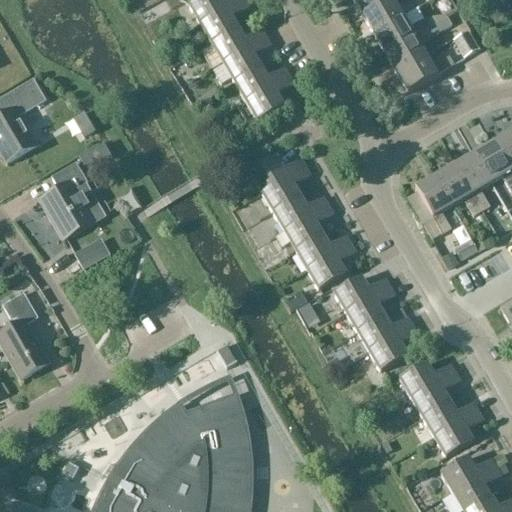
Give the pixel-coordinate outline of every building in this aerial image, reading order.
[(200,29),(244,3),(242,0),(231,0),(222,5),(219,0),(203,0),(188,9),(200,29)] [(351,0),(362,19),(393,0),(351,0)] [(412,0),(393,0),(362,19),(374,38),(403,21),(396,10),(412,0)] [(244,3),(200,29),(211,48),(238,33),(232,22),(249,12),(244,3)] [(157,20),(170,14),(165,4),(152,11),(157,20)] [(403,21),(374,38),(385,57),(431,30),(426,22),(409,32),(403,21)] [(446,21),(431,30),(385,57),(396,76),(425,59),(419,48),(451,29),(446,21)] [(245,44),(238,33),(211,48),(223,68),(267,42),(262,34),(245,44)] [(453,45),(463,63),(479,54),(468,36),(453,45)] [(272,50),(267,42),(223,68),(234,88),(261,72),(255,60),(272,50)] [(432,70),(425,59),(396,76),(408,97),(437,80),(437,79),(454,69),(449,60),(432,70)] [(261,72),(234,88),(246,107),(290,81),(286,74),(269,84),(261,72)] [(295,89),(290,81),(246,107),(257,127),(284,111),(277,99),(295,89)] [(33,83),(0,102),(0,156),(7,168),(36,151),(18,120),(45,104),(33,83)] [(248,130),(237,137),(241,144),(252,138),(248,130)] [(511,136),(493,147),(511,179),(511,136)] [(511,179),(493,147),(474,158),(491,188),(502,181),(511,198),(511,179)] [(474,158),(454,170),(481,216),(490,211),(480,194),(491,188),(474,158)] [(261,197),(305,171),(300,163),(283,174),(276,162),(249,178),(261,197)] [(51,182),(58,193),(37,205),(62,247),(106,221),(86,189),(87,188),(75,167),(51,182)] [(481,216),(454,170),(434,181),(451,210),(463,204),(473,221),(481,216)] [(310,180),(305,171),(261,197),(272,217),(299,201),(293,190),(310,180)] [(415,193),(417,197),(407,203),(428,240),(439,234),(442,239),(451,234),(441,217),(451,210),(434,181),(415,193)] [(306,212),(299,201),(272,217),(284,236),(328,210),(323,202),(306,212)] [(328,210),(284,236),(295,256),(322,240),(316,229),(333,219),(328,210)] [(329,251),(322,240),(295,256),(307,276),(351,250),(346,241),(329,251)] [(454,253),(461,266),(488,250),(484,243),(474,250),(470,244),(454,253)] [(101,244),(74,258),(83,274),(109,259),(101,244)] [(351,250),(307,276),(318,295),(345,279),(338,267),(356,257),(351,250)] [(453,256),(441,262),(448,274),(459,268),(453,256)] [(345,318),(389,292),(385,284),(368,294),(361,282),(334,298),(345,318)] [(389,292),(345,318),(357,337),(384,321),(377,311),(395,301),(389,292)] [(0,348),(21,384),(49,368),(26,329),(38,322),(24,298),(2,310),(15,331),(0,339),(0,348)] [(307,307),(302,298),(285,308),(290,317),(307,307)] [(511,332),(511,331),(511,305),(500,312),(511,332)] [(299,314),(310,333),(320,327),(309,309),(299,314)] [(384,321),(357,337),(368,357),(413,331),(408,322),(390,333),(384,321)] [(413,331),(368,357),(380,377),(407,361),(400,349),(417,339),(413,331)] [(227,349),(216,355),(226,373),(237,367),(227,349)] [(411,403),(455,377),(450,370),(433,380),(426,368),(399,384),(411,403)] [(455,377),(411,403),(422,423),(449,407),(443,396),(460,386),(455,377)] [(248,511),(250,500),(251,475),(249,449),(244,450),(242,439),(247,438),(242,419),(236,400),(199,414),(200,416),(189,424),(179,409),(161,423),(144,439),(128,457),(114,475),(103,495),(107,498),(100,511),(248,511)] [(449,407),(422,423),(434,443),(478,417),(473,408),(456,418),(449,407)] [(483,424),(478,417),(434,443),(446,463),(473,447),(466,435),(483,424)] [(501,458),(492,464),(496,471),(505,466),(501,458)] [(452,497),(496,471),(492,464),(474,474),(468,462),(441,478),(452,497)] [(68,467),(62,477),(72,483),(78,472),(68,467)] [(501,480),(496,471),(452,497),(460,511),(471,511),(491,501),(484,490),(501,480)] [(496,511),(491,501),(471,511),(511,511),(511,503),(497,511),(496,511)]
